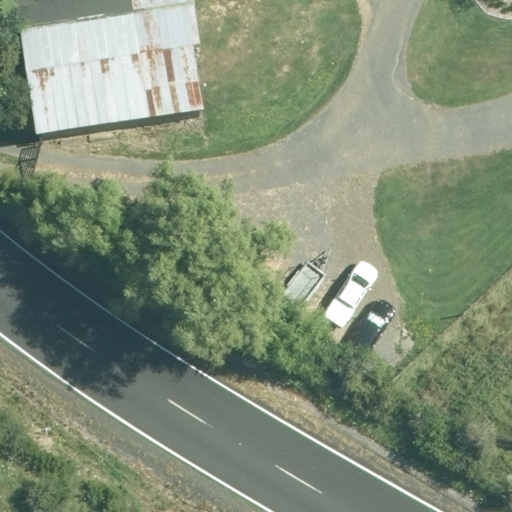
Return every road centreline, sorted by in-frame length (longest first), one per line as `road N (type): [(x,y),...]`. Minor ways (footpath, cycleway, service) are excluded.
road 1 (unknown): [(389,0),(355,77),(275,162),(196,187),(0,197)]
road 2 (tertiary): [(0,282),(187,414),(354,511)]
